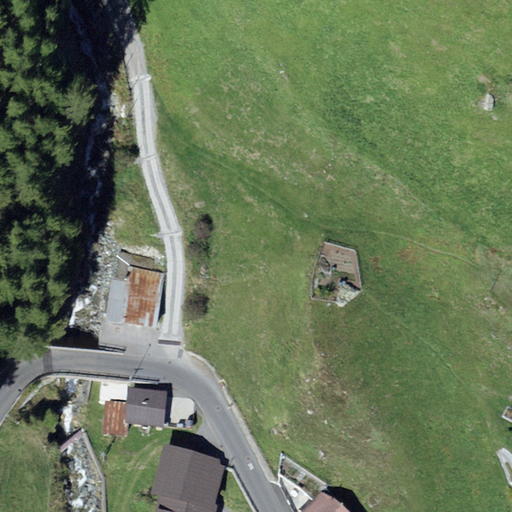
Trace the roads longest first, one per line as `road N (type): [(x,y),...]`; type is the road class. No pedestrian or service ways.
road 1 (track): [(177,362),(179,257),(148,161),(136,46),(113,0)]
road 2 (residential): [(177,362),(43,356),(22,363),(0,392)]
road 3 (residential): [(177,362),(206,385),(269,511)]
